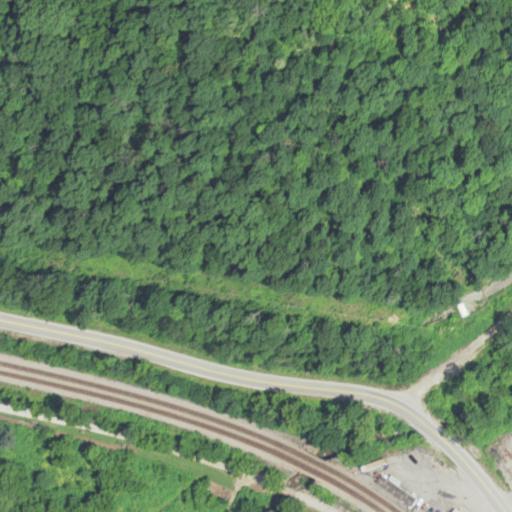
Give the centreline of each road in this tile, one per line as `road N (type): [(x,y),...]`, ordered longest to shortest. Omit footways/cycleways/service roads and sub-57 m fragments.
road 1 (secondary): [(501,511),(434,432),(379,398),(242,381),(0,322)]
road 2 (residential): [(328,511),(189,457),(0,410)]
